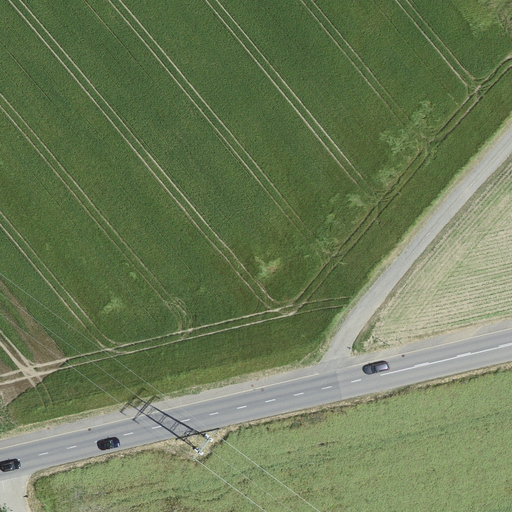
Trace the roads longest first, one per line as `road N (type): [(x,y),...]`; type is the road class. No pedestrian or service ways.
road 1 (unclassified): [(511,145),(370,309),(310,398)]
road 2 (unclassified): [(0,469),(310,398)]
road 3 (unclassified): [(310,398),(511,350)]
